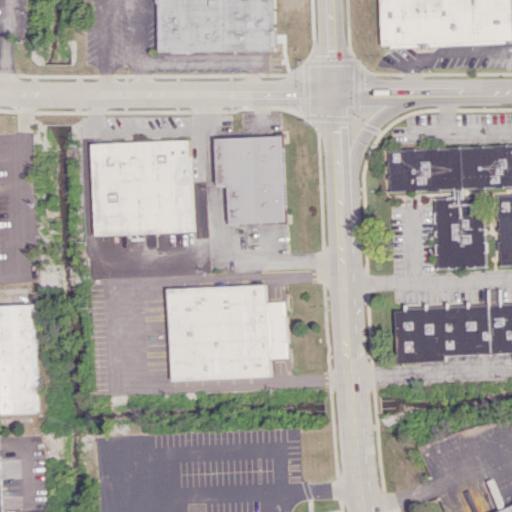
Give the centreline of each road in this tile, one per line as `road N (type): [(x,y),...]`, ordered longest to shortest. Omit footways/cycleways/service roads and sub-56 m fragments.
road 1 (secondary): [(369,511),(352,437),(332,0)]
road 2 (tertiary): [(83,94),(511,91)]
